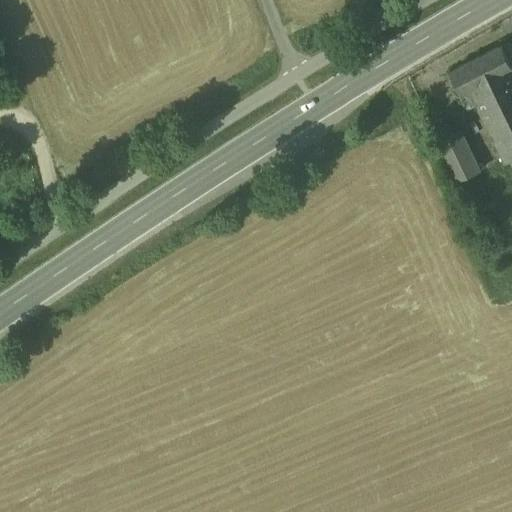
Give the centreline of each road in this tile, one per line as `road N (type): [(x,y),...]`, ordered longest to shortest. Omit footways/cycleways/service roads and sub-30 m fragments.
road 1 (secondary): [(492,0),(305,109),(0,313)]
road 2 (track): [(62,220),(0,60)]
